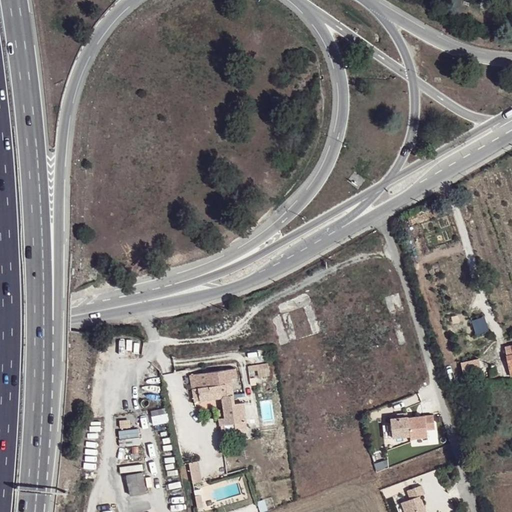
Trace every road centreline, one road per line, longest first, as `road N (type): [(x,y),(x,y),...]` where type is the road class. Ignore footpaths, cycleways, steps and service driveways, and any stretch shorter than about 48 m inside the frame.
road 1 (secondary): [(0,333),(256,279),(347,226)]
road 2 (motorway): [(44,345),(57,273),(66,111),(89,50),(130,0)]
road 3 (motorway): [(0,148),(10,348),(0,496)]
road 4 (motorway): [(314,11),(341,102),(332,151),(282,218),(181,282)]
road 5 (motorway): [(44,345),(34,159),(14,0)]
road 6 (secondary): [(385,184),(265,250),(181,282)]
road 7 (secondary): [(347,226),(511,134)]
road 8 (secondary): [(181,282),(0,327)]
road 9 (unknown): [(156,359),(120,389),(97,511)]
road 10 (motorway): [(30,511),(44,345)]
road 11 (motorway): [(511,60),(476,56),(385,12)]
road 12 (secondary): [(495,121),(385,184)]
road 13 (motorway): [(314,11),(414,78)]
